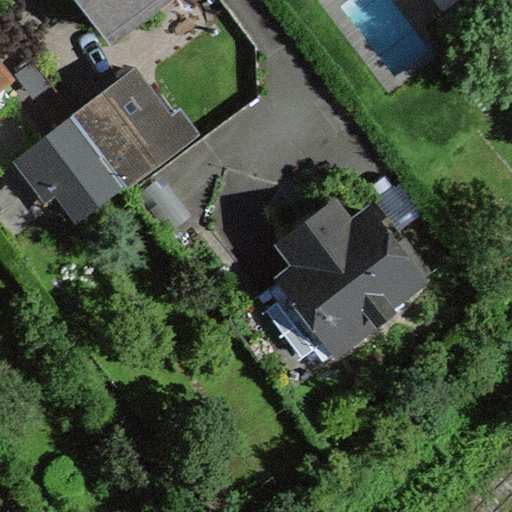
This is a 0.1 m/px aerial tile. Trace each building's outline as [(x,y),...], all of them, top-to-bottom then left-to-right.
[(156,0),(87,0),(100,17),(103,14),(116,31),(156,0)] [(446,0),(462,20),(476,9),(468,0),(446,0)] [(0,105),(9,99),(7,97),(0,86),(0,85),(10,78),(0,65),(0,105)] [(177,131),(167,117),(131,68),(74,112),(117,170),(166,138),(177,131)] [(0,85),(0,86),(7,97),(16,89),(10,78),(0,85)] [(177,109),(167,117),(177,131),(166,138),(172,145),(192,131),(177,109)] [(103,152),(73,112),(18,155),(19,157),(48,195),(103,152)] [(48,195),(19,157),(0,169),(0,231),(48,195)] [(391,299),(424,273),(372,205),(354,220),(338,197),(287,236),(302,259),(286,271),(295,283),(331,331),(341,343),(394,303),(391,299)] [(295,283),(274,300),(309,348),(331,331),(295,283)]
